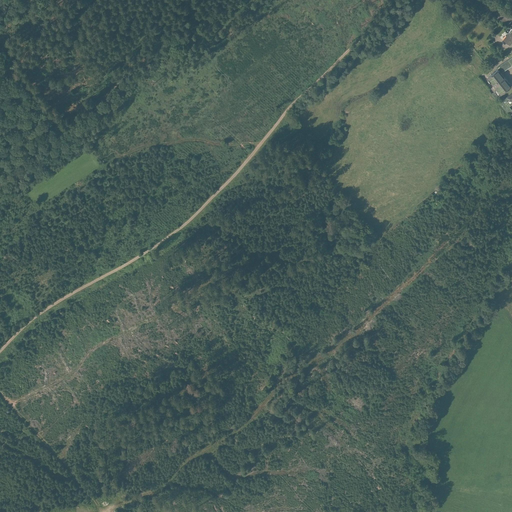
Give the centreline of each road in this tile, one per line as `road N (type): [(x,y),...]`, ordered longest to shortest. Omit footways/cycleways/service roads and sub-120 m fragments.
road 1 (track): [(391,0),(190,222),(40,314),(0,354)]
road 2 (track): [(0,395),(101,511)]
